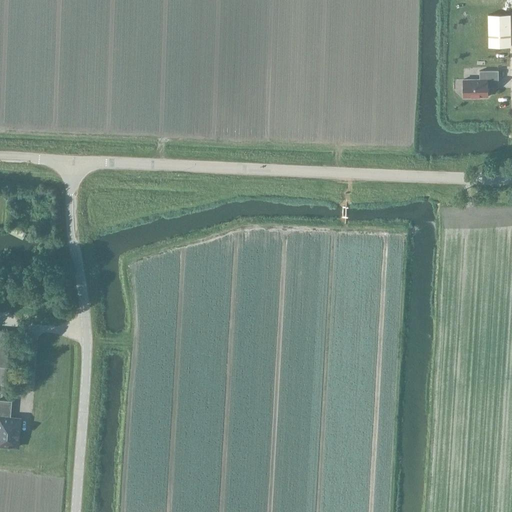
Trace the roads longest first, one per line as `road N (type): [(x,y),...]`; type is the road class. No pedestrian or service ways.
road 1 (residential): [(511,180),(75,162)]
road 2 (residential): [(78,511),(85,320),(75,162)]
road 3 (unknown): [(85,330),(36,324),(27,412)]
